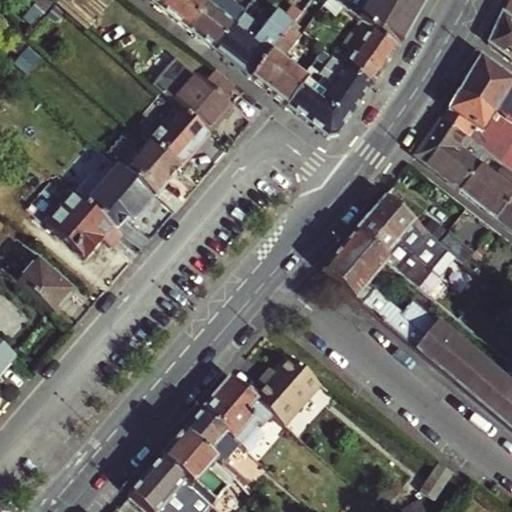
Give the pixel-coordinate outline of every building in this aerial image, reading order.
[(97,0),(60,0),(56,5),(88,31),(107,7),(97,0)] [(147,0),(159,9),(165,0),(147,0)] [(165,0),(159,9),(186,30),(206,4),(209,0),(165,0)] [(206,4),(186,30),(213,51),(243,12),(228,0),(223,0),(216,11),(206,4)] [(330,0),(327,0),(315,16),(346,38),(331,59),(371,87),(397,48),(337,5),(330,0)] [(340,0),(337,5),(397,48),(413,20),(386,0),(381,9),(368,0),(340,0)] [(386,0),(413,20),(424,0),(386,0)] [(511,59),(511,2),(509,0),(507,0),(488,43),(511,60),(511,59)] [(247,7),(243,12),(213,51),(235,68),(251,80),(294,24),(287,19),(272,38),(258,27),(263,20),(247,7)] [(285,107),(306,80),(303,77),(287,65),(292,58),(287,54),(300,36),(297,33),(300,29),(294,24),(251,80),(285,107)] [(371,87),(331,59),(321,52),(317,58),(325,65),(317,76),(321,78),(315,86),(306,80),(285,107),(327,139),(336,136),(371,87)] [(511,132),(511,79),(503,73),(480,57),(458,94),(511,132)] [(173,106),(178,110),(208,136),(232,107),(194,74),(194,75),(174,59),(153,84),(151,86),(170,103),(173,106)] [(311,74),(307,71),(303,77),(306,80),(311,74)] [(468,141),(481,150),(491,158),(507,170),(511,172),(511,159),(508,157),(501,151),(511,136),(511,132),(458,94),(447,112),(441,121),(468,141)] [(208,136),(178,110),(148,144),(178,170),(208,136)] [(415,157),(432,170),(444,155),(453,162),(458,155),(462,157),(465,154),(457,148),(464,147),(468,141),(441,121),(428,138),(415,157)] [(508,157),(511,151),(511,136),(501,151),(508,157)] [(153,198),(178,170),(148,144),(123,172),(153,198)] [(491,158),(481,150),(478,154),(488,162),(491,158)] [(443,179),(459,192),(480,166),(465,154),(462,157),(458,155),(453,162),(444,155),(432,170),(443,179)] [(459,192),(472,201),(494,219),(511,195),(511,190),(510,189),(488,172),(484,168),(480,166),(459,192)] [(153,198),(123,172),(118,168),(95,194),(83,183),(73,195),(115,230),(124,219),(130,224),(153,198)] [(402,198),(391,189),(384,198),(395,207),(402,198)] [(115,230),(73,195),(45,228),(87,263),(103,243),(109,249),(121,235),(115,230)] [(511,195),(494,219),(498,222),(511,232),(511,195)] [(384,198),(367,218),(421,263),(430,252),(438,259),(446,250),(437,243),(410,220),(395,207),(384,198)] [(367,218),(353,234),(388,263),(417,288),(424,279),(414,271),(421,263),(367,218)] [(414,306),(411,304),(402,315),(368,287),(388,263),(353,234),(344,245),(320,273),(392,334),(414,306)] [(27,256),(8,279),(51,317),(71,293),(27,256)] [(511,387),(414,306),(392,334),(410,349),(478,406),(511,434),(511,387)] [(0,375),(12,361),(0,350),(0,375)] [(268,414),(283,427),(319,387),(286,359),(272,374),(262,384),(259,381),(247,395),(268,414)] [(259,381),(262,384),(272,374),(268,370),(259,381)] [(247,395),(229,379),(206,406),(200,413),(234,442),(244,429),(250,434),(268,414),(247,395)] [(180,436),(232,482),(243,491),(249,483),(225,463),(239,447),(234,442),(200,413),(180,436)] [(198,495),(211,506),(232,482),(180,436),(159,460),(198,495)] [(159,460),(126,497),(143,511),(206,511),(211,506),(198,495),(159,460)] [(433,467),(416,491),(429,500),(446,475),(443,473),(433,467)]
